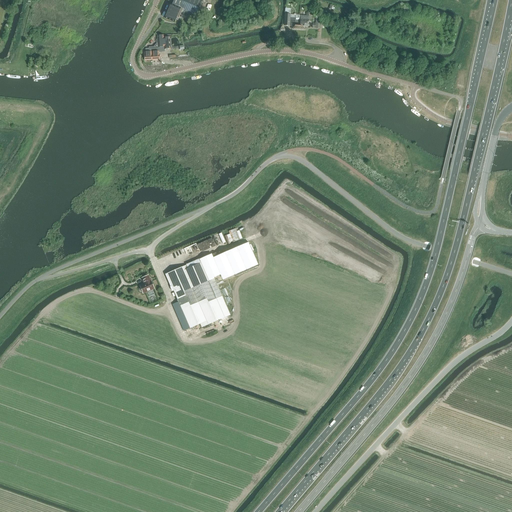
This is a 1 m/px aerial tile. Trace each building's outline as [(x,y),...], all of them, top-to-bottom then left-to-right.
[(195,17),(202,0),(173,0),(172,4),(171,3),(164,18),(174,23),(178,13),(182,15),(183,11),(195,17)] [(292,28),(299,29),(299,23),(300,23),(301,20),(299,20),(299,15),(291,15),(291,6),(286,5),(285,25),(290,26),(292,26),(292,28)] [(299,23),(299,29),(306,29),(306,27),(309,27),(309,22),(311,22),(312,19),(309,16),(301,16),(301,20),(300,23),(299,23)] [(321,21),(321,17),(317,17),(316,17),(316,22),(316,24),(312,24),(312,26),(312,28),(315,28),(321,29),(321,28),(324,28),(324,23),(323,23),(323,21),(321,21)] [(157,35),(158,47),(164,47),(164,49),(170,49),(170,37),(165,37),(165,39),(162,39),(163,37),(163,35),(157,35)] [(166,274),(165,274),(172,291),(173,291),(190,328),(200,324),(201,328),(230,315),(214,277),(220,275),(222,280),(258,265),(249,243),(213,258),(212,254),(199,259),(186,265),(166,274)] [(146,283),(144,284),(140,286),(141,287),(140,288),(139,289),(140,291),(141,292),(143,292),(143,294),(154,289),(148,275),(142,278),(144,282),(145,282),(146,283)]
